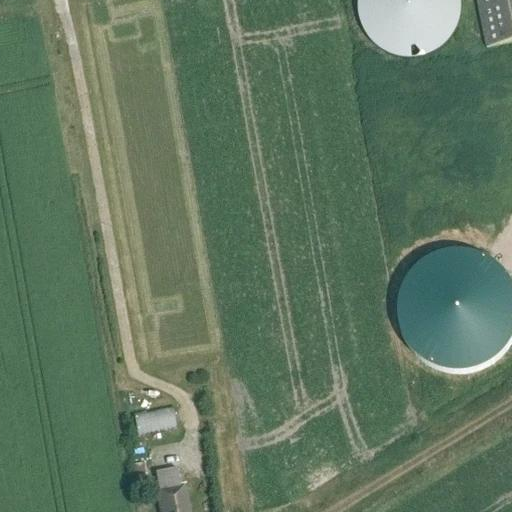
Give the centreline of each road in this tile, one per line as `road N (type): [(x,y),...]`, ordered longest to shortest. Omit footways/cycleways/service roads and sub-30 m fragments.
road 1 (track): [(60,0),(132,372),(178,395),(191,434)]
road 2 (track): [(511,403),(334,511)]
